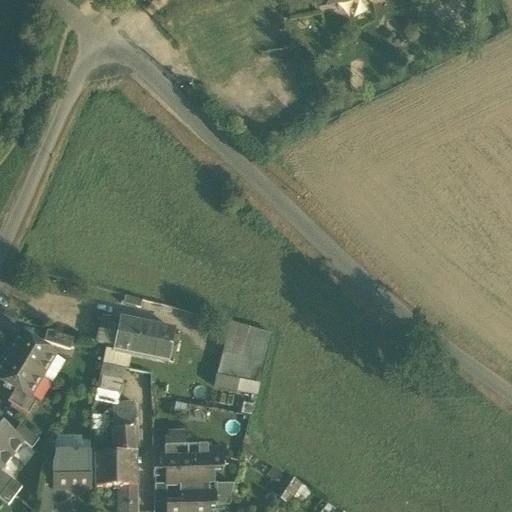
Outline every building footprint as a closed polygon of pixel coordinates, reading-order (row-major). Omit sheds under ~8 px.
[(122,305),(140,309),(142,302),(124,298),(122,305)] [(131,357),(166,364),(173,332),(120,322),(117,335),(114,349),(114,354),(131,357)] [(238,382),(259,386),(272,336),(227,324),(221,358),(216,378),(238,382)] [(114,349),(117,335),(97,331),(94,345),(114,349)] [(43,344),(69,353),(73,341),(47,333),(43,344)] [(20,336),(7,358),(41,379),(54,358),(54,357),(20,336)] [(101,367),(125,372),(128,372),(131,357),(114,354),(104,352),(101,367)] [(29,400),(41,379),(7,358),(0,368),(0,383),(14,392),(28,401),(29,400)] [(64,364),(54,358),(41,379),(52,385),(64,364)] [(96,392),(120,397),(125,372),(101,367),(96,392)] [(212,389),(236,394),(238,382),(216,378),(214,378),(212,389)] [(259,386),(238,382),(236,394),(256,398),(259,386)] [(7,404),(27,417),(35,403),(29,400),(28,401),(14,392),(7,404)] [(120,397),(96,392),(93,404),(117,409),(120,397)] [(93,456),(94,489),(118,488),(136,488),(134,412),(125,412),(112,413),(113,433),(110,433),(109,436),(108,436),(108,443),(109,443),(109,447),(108,447),(108,452),(109,452),(109,456),(93,456)] [(108,417),(91,417),(91,432),(108,432),(108,417)] [(0,472),(1,474),(23,445),(12,436),(0,426),(0,472)] [(23,445),(31,451),(38,442),(19,427),(12,436),(23,445)] [(163,440),(164,448),(185,448),(185,432),(167,433),(167,440),(163,440)] [(57,455),(81,455),(80,439),(56,438),(53,455),(57,455)] [(152,476),(164,475),(163,460),(165,460),(165,451),(151,452),(152,476)] [(53,487),(53,489),(55,489),(89,488),(89,455),(81,455),(57,455),(53,469),(53,487)] [(221,457),(165,460),(163,460),(164,475),(207,474),(222,473),(221,457)] [(272,468),(267,478),(278,483),(274,493),(295,503),(305,484),(272,468)] [(0,497),(12,482),(1,474),(0,472),(0,497)] [(178,487),(208,486),(207,474),(164,475),(165,488),(178,488),(178,487)] [(0,497),(0,500),(8,507),(22,489),(12,482),(0,497)] [(40,501),(52,504),(55,489),(53,489),(53,487),(44,485),(40,501)] [(165,505),(165,511),(208,511),(209,509),(215,509),(215,508),(215,493),(208,494),(208,486),(178,487),(178,488),(179,505),(165,505)] [(215,486),(215,493),(215,508),(229,507),(234,486),(215,486)] [(136,511),(136,488),(118,488),(117,505),(117,511),(136,511)] [(50,511),(52,504),(40,501),(38,511),(50,511)]
